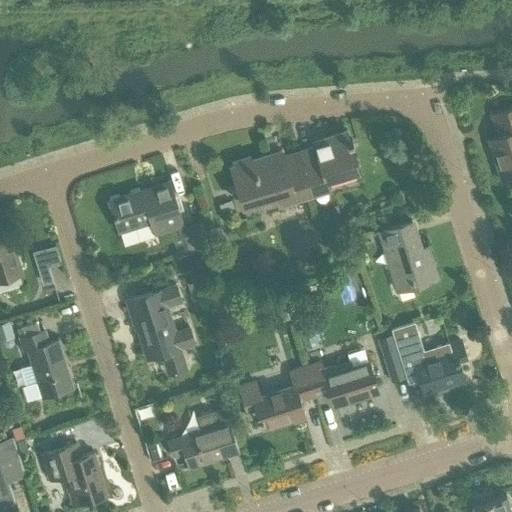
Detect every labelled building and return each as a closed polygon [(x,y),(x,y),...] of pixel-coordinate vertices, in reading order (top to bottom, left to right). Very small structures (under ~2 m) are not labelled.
[(511,105),(491,112),(497,133),(489,136),(502,179),(511,176),(511,105)] [(327,181),(359,171),(346,132),(313,142),(315,148),(300,153),(313,195),(329,190),(327,181)] [(298,151),(282,156),(280,150),(250,159),(248,155),(233,160),(234,164),(229,166),(241,204),(274,194),(278,206),(313,195),(300,153),(298,154),(298,151)] [(154,231),(181,223),(168,181),(109,199),(119,229),(150,220),(154,231)] [(427,245),(418,248),(409,221),(379,230),(397,290),(437,277),(427,245)] [(190,253),(204,248),(197,225),(183,230),(190,253)] [(0,277),(21,271),(9,230),(0,233),(0,277)] [(188,254),(171,259),(172,261),(175,272),(192,267),(189,256),(188,254)] [(50,272),(48,264),(38,267),(43,282),(52,279),(50,272)] [(349,273),(335,278),(343,304),(358,300),(349,273)] [(165,305),(179,300),(174,284),(129,298),(147,356),(162,352),(169,372),(185,367),(178,347),(193,342),(187,326),(173,330),(165,305)] [(414,321),(392,328),(393,332),(406,376),(408,382),(420,378),(423,391),(464,380),(458,360),(465,358),(460,338),(438,345),(423,349),(414,321)] [(25,384),(37,381),(42,396),(73,386),(57,338),(49,341),(45,329),(19,337),(24,350),(27,349),(32,364),(20,367),(25,384)] [(393,332),(378,336),(392,380),(406,376),(393,332)] [(303,364),(313,395),(327,390),(332,404),(377,389),(368,361),(367,361),(364,350),(348,355),(351,366),(323,375),(319,359),(303,364)] [(298,400),(313,395),(303,364),(288,369),(293,385),(260,395),(255,379),(237,385),(248,418),(257,415),(261,426),(303,413),(298,400)] [(238,451),(233,433),(224,406),(196,414),(200,428),(167,438),(172,454),(183,450),(188,466),(238,451)] [(12,439),(0,442),(0,510),(15,506),(6,479),(22,474),(12,439)] [(66,490),(71,504),(105,493),(92,451),(81,455),(77,442),(42,453),(50,481),(68,475),(72,488),(66,490)] [(490,488),(469,495),(474,511),(511,511),(506,494),(494,498),(490,488)]
